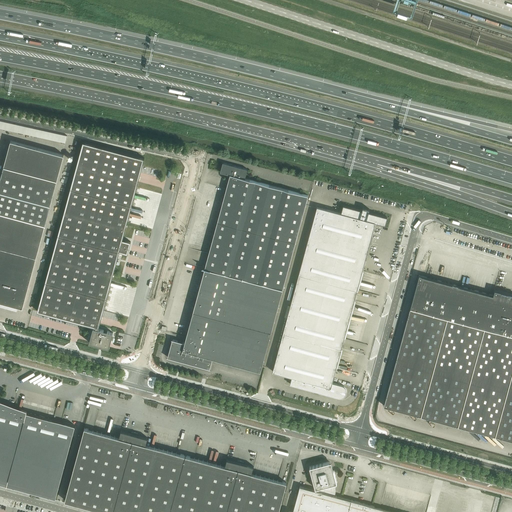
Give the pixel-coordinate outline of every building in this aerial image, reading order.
[(0,180),(0,306),(17,311),(18,307),(22,308),(64,155),(11,141),(0,180)] [(111,341),(113,333),(98,329),(119,252),(128,254),(131,242),(122,240),(144,158),(83,142),(37,311),(94,326),(94,328),(93,327),(89,343),(109,348),(111,341)] [(231,165),(223,163),(220,172),(228,175),(231,165)] [(239,167),(231,165),(228,175),(230,175),(237,177),(239,167)] [(245,179),(248,169),(239,167),(237,177),(245,179)] [(237,177),(230,175),(185,343),(182,342),(182,341),(181,342),(174,340),(169,357),(185,361),(185,360),(190,361),(189,364),(190,362),(210,368),(213,358),(261,371),(308,196),(245,179),(237,177)] [(343,206),(341,213),(356,217),(358,210),(343,206)] [(341,213),(317,207),(273,372),(293,377),(291,384),(316,391),(315,393),(317,394),(318,392),(338,397),(340,397),(341,397),(342,397),(343,397),(344,396),(345,395),(346,394),(346,393),(346,392),(347,391),(347,390),(346,389),(346,388),(345,387),(345,386),(344,386),(343,385),(342,385),(332,382),(336,368),(341,349),(344,338),(354,300),(357,290),(362,271),(375,225),(377,224),(378,223),(370,221),(356,217),(341,213)] [(373,214),(366,212),(367,210),(365,209),(364,211),(358,210),(356,217),(370,221),(373,214)] [(378,223),(385,225),(387,217),(373,214),(370,221),(378,223)] [(493,295),(419,275),(384,406),(458,426),(493,295)] [(481,432),(511,315),(511,294),(495,290),(493,295),(458,426),(481,432)] [(344,338),(345,339),(356,300),(354,300),(344,338)] [(511,315),(481,432),(511,440),(511,315)] [(0,458),(13,409),(0,405),(0,458)] [(44,417),(13,409),(0,458),(0,482),(25,490),(44,417)] [(75,425),(44,417),(25,490),(56,498),(75,425)] [(113,511),(135,434),(133,434),(133,432),(132,432),(132,433),(121,430),(119,437),(85,428),(65,500),(107,511),(113,511)] [(170,511),(186,455),(185,455),(146,445),(148,438),(138,435),(138,433),(137,433),(136,435),(135,434),(113,511),(170,511)] [(226,511),(240,463),(238,462),(239,461),(238,460),(237,462),(227,459),(225,466),(186,455),(170,511),(226,511)] [(320,491),(335,496),(335,494),(336,491),(336,488),(336,487),(335,485),(335,483),(337,483),(334,470),(333,470),(331,461),(329,462),(310,467),(315,488),(320,487),(320,491)] [(278,511),(286,482),(252,473),(254,466),(243,463),(244,462),(243,462),(242,463),(240,463),(226,511),(278,511)] [(396,511),(335,496),(320,491),(300,486),(293,511),(289,511),(288,511),(396,511)]
